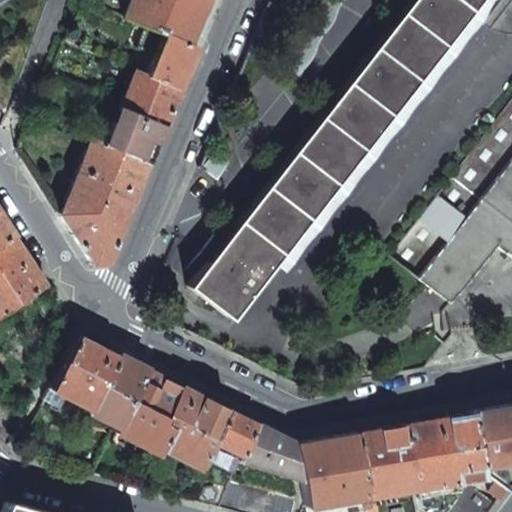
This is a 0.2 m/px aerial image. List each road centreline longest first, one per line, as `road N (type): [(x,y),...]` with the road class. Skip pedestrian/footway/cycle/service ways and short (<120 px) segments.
road 1 (residential): [(104,313),(302,411),(511,372)]
road 2 (residential): [(236,0),(104,313)]
road 3 (residential): [(0,174),(104,313)]
road 4 (residential): [(0,479),(122,511)]
